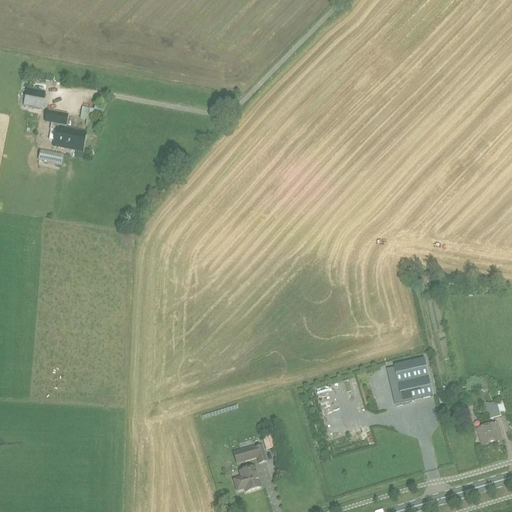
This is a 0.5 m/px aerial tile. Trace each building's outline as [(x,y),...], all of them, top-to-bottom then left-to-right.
[(43,99),(30,97),(28,107),(41,109),(43,99)] [(83,120),(83,125),(88,126),(90,109),(79,108),(78,119),(83,120)] [(47,112),(45,122),(52,123),(50,131),(49,140),(55,141),(54,147),(82,152),(83,145),(86,133),(57,126),(58,125),(65,126),(67,116),(47,112)] [(39,161),(62,165),(64,156),(41,151),(39,161)] [(396,405),(433,396),(425,361),(395,367),(395,369),(388,370),(396,405)] [(342,390),(384,381),(382,372),(340,380),(342,390)] [(506,412),(505,407),(503,401),(497,403),(496,401),(481,405),(485,418),(488,417),(489,421),(503,417),(501,413),(506,412)] [(497,425),(480,429),(478,430),(482,447),(502,442),(497,425)] [(255,449),(260,464),(267,462),(262,447),(255,449)] [(240,472),(242,478),(234,481),(237,492),(245,490),(246,493),(261,488),(255,468),(240,472)]
